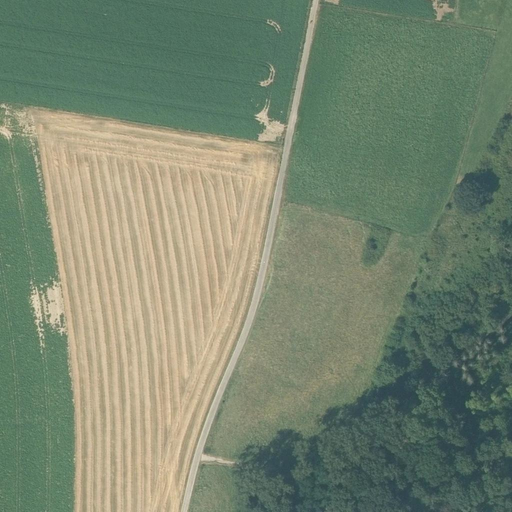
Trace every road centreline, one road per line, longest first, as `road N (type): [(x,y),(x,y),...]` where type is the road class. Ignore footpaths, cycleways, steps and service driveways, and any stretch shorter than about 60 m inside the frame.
road 1 (unclassified): [(315,0),(258,287),(183,511)]
road 2 (track): [(511,314),(298,473),(279,477),(197,456)]
